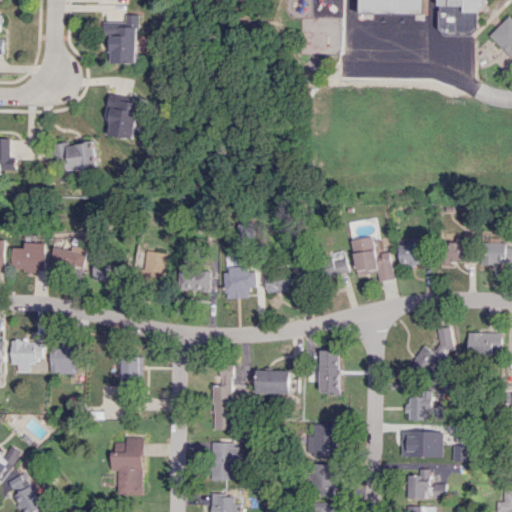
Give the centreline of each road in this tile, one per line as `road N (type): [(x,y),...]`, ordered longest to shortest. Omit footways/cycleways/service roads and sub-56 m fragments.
road 1 (residential): [(511,300),(447,300),(273,331),(181,332),(0,303)]
road 2 (residential): [(374,311),(376,511)]
road 3 (residential): [(181,332),(178,511)]
road 4 (residential): [(54,0),(51,63),(25,94),(0,94)]
